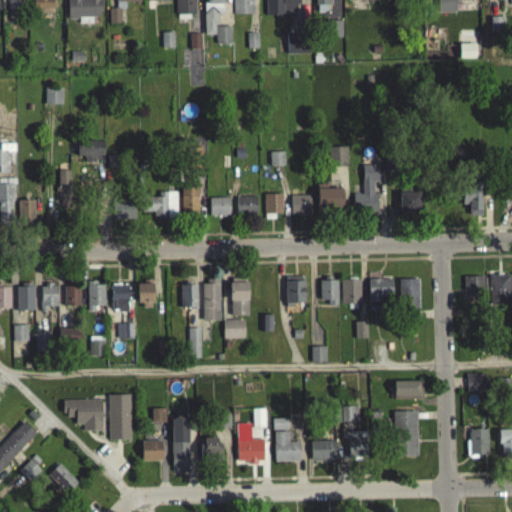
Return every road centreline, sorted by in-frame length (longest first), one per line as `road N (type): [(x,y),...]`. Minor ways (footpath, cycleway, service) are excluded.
road 1 (residential): [(511,243),(0,257)]
road 2 (residential): [(511,486),(140,499),(127,511)]
road 3 (residential): [(452,511),(446,245)]
